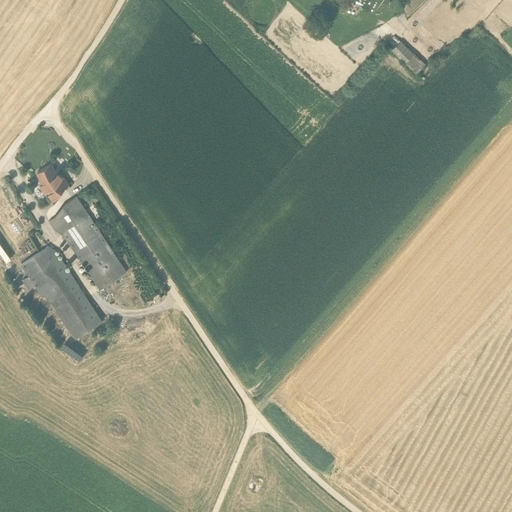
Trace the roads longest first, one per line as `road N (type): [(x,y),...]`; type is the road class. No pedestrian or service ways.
road 1 (unclassified): [(254,416),(50,105)]
road 2 (unclassified): [(358,511),(254,416)]
road 3 (unclassified): [(50,105),(121,0)]
